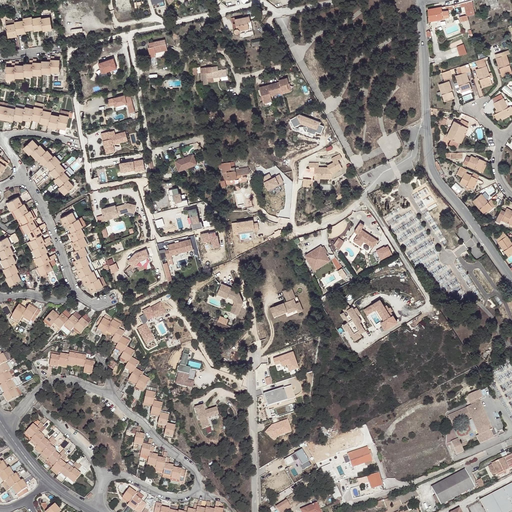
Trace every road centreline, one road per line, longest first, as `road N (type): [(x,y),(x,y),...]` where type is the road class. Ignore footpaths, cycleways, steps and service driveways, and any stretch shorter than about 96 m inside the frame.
road 1 (residential): [(128,33),(68,55),(89,183),(137,180),(154,235)]
road 2 (residential): [(511,442),(399,489),(354,499),(345,488)]
road 3 (residential): [(203,148),(196,138),(151,151),(128,33)]
road 4 (unclassified): [(511,281),(436,176),(427,128)]
road 5 (residential): [(254,511),(253,358)]
road 6 (residential): [(293,170),(291,219),(299,232),(336,220),(363,195)]
road 7 (residential): [(363,195),(428,298),(419,309)]
road 8 (residential): [(111,396),(196,473),(190,493)]
road 9 (residential): [(6,430),(49,381),(72,379),(111,396)]
road 10 (residential): [(25,176),(77,293)]
road 11 (unclassified): [(427,128),(421,3)]
